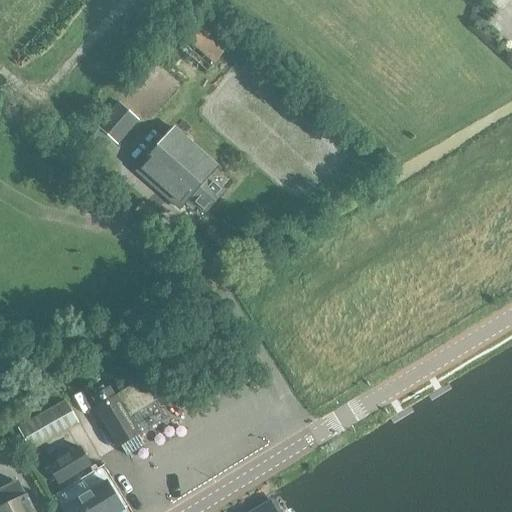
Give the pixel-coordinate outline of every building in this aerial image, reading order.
[(206,73),(237,38),(210,14),(179,49),(206,73)] [(119,144),(141,119),(120,100),(97,125),(101,128),(85,146),(98,158),(115,140),(119,144)] [(205,216),(226,193),(209,178),(218,169),(174,129),(137,170),(182,210),(186,205),(192,211),(196,207),(205,216)] [(130,416),(157,400),(144,378),(115,395),(111,388),(93,399),(97,406),(95,407),(119,447),(140,434),(130,416)] [(78,424),(65,403),(17,430),(30,452),(78,424)] [(79,449),(48,468),(59,484),(89,466),(79,449)] [(120,511),(123,510),(106,483),(113,479),(104,464),(52,496),(62,511),(66,509),(67,511),(120,511)] [(34,511),(23,488),(0,498),(0,511),(34,511)]
